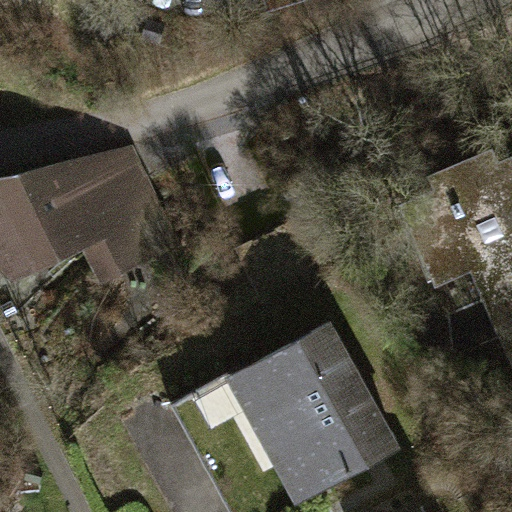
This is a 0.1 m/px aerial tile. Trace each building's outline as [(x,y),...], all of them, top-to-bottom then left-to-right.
[(511,158),(496,165),(488,148),(434,172),(441,189),(409,203),(440,274),(476,258),(511,340),(511,158)] [(122,153),(73,164),(121,262),(161,243),(122,153)] [(0,249),(7,258),(51,237),(56,244),(88,229),(108,269),(121,262),(73,164),(26,176),(0,186),(0,249)] [(319,282),(294,228),(239,253),(264,307),(319,282)] [(397,443),(329,322),(250,365),(317,487),(397,443)]
